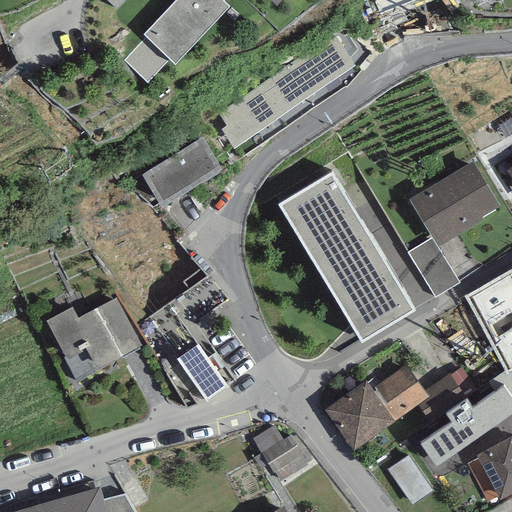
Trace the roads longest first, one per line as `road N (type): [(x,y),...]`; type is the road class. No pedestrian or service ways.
road 1 (residential): [(291,393),(253,326),(233,267),(230,226),(251,176),(400,65),(511,42)]
road 2 (residential): [(291,393),(0,481)]
road 3 (residential): [(511,260),(291,393)]
road 4 (residential): [(382,511),(291,393)]
